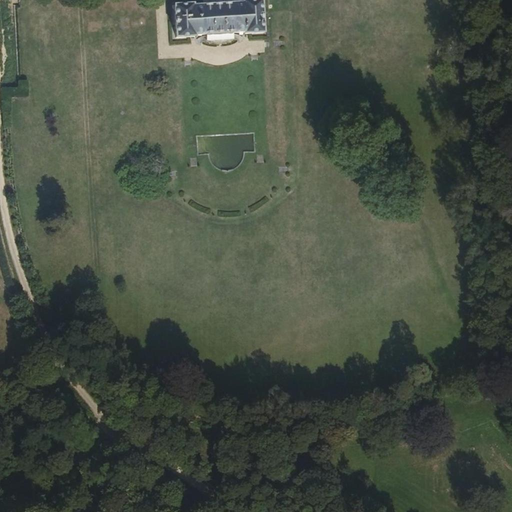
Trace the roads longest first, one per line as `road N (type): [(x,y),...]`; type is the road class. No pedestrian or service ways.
road 1 (track): [(230,511),(111,447),(64,378),(25,294),(0,164)]
road 2 (track): [(0,501),(111,447)]
